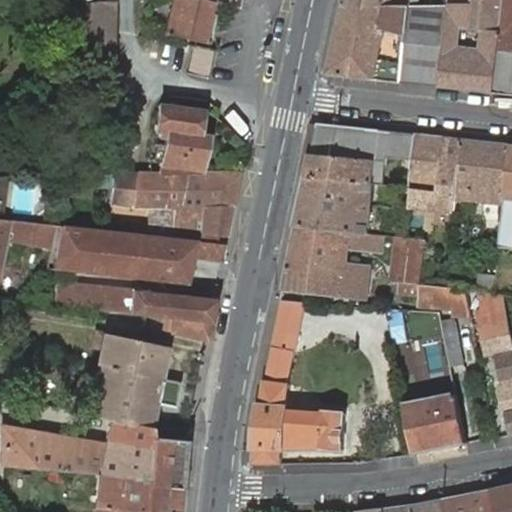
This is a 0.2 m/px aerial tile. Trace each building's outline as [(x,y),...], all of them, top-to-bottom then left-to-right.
[(89,0),(86,56),(112,58),(112,44),(112,26),(113,0),(89,0)] [(171,0),(164,34),(206,43),(214,2),(225,5),(225,0),(171,0)] [(511,0),(475,0),(475,5),(454,5),(452,5),(413,6),(345,7),(330,75),(442,87),(496,93),(511,95),(511,0)] [(205,79),(212,48),(205,47),(191,44),(185,75),(205,79)] [(160,170),(197,169),(203,135),(192,133),(197,110),(152,103),(148,130),(153,131),(151,138),(165,140),(160,170)] [(319,124),(312,156),(415,167),(413,189),(441,192),(446,138),(419,135),(319,124)] [(441,192),(413,189),(411,207),(456,212),(457,202),(464,140),(446,138),(441,192)] [(511,149),(511,145),(464,140),(457,202),(505,207),(511,150),(511,149)] [(511,149),(511,150),(505,207),(501,233),(511,234),(511,149)] [(312,156),(307,177),(374,185),(403,188),(413,189),(415,167),(312,156)] [(210,234),(226,235),(240,169),(197,169),(160,170),(115,170),(109,171),(107,203),(139,204),(174,204),(173,236),(210,240),(210,234)] [(307,177),(297,227),(350,232),(368,234),(374,185),(307,177)] [(399,200),(401,190),(391,189),(389,199),(399,200)] [(17,230),(19,218),(0,216),(0,250),(4,229),(13,230),(17,230)] [(224,243),(225,242),(210,240),(173,236),(19,218),(17,230),(53,234),(58,235),(51,266),(183,281),(189,257),(221,262),(224,243)] [(288,270),(284,289),(353,297),(355,277),(348,276),(349,265),(338,264),(340,245),(349,246),(350,232),(297,227),(288,270)] [(17,230),(13,230),(12,240),(49,249),(53,234),(17,230)] [(350,232),(349,246),(367,248),(368,241),(368,234),(350,232)] [(511,234),(501,233),(500,248),(511,249),(511,234)] [(368,234),(368,241),(380,243),(381,235),(368,234)] [(399,237),(396,237),(392,262),(401,263),(399,282),(400,282),(421,284),(423,269),(427,240),(399,237)] [(401,263),(392,262),(390,281),(399,282),(401,263)] [(376,270),(365,269),(364,277),(375,279),(376,270)] [(430,270),(423,269),(421,284),(428,285),(430,270)] [(209,320),(214,300),(55,281),(53,303),(137,312),(158,314),(163,315),(209,320)] [(419,300),(421,284),(400,282),(398,298),(419,300)] [(428,285),(421,284),(419,300),(419,307),(453,311),(453,316),(472,316),(467,290),(428,285)] [(478,291),(467,290),(472,316),(484,314),(486,324),(480,325),(486,356),(495,354),(501,384),(499,384),(511,432),(511,334),(504,297),(479,298),(478,291)] [(273,340),(272,347),(297,352),(306,302),(282,300),(273,340)] [(387,310),(394,344),(408,342),(403,310),(387,310)] [(156,327),(158,314),(137,312),(135,324),(156,327)] [(205,338),(209,320),(163,315),(161,330),(205,338)] [(455,319),(442,322),(448,346),(460,343),(455,319)] [(109,417),(149,423),(154,401),(173,404),(178,382),(159,376),(166,345),(95,330),(92,344),(100,347),(85,414),(109,417)] [(254,465),(283,464),(282,450),(322,450),(344,451),(346,413),(287,409),(290,385),(288,384),(297,352),(272,347),(271,353),(266,378),(263,392),(261,407),(254,465)] [(406,406),(415,455),(468,444),(458,396),(454,376),(446,378),(450,397),(406,406)] [(149,437),(149,423),(109,417),(104,441),(1,425),(2,467),(81,472),(146,478),(149,437)] [(181,490),(185,440),(149,437),(146,478),(145,484),(181,490)] [(178,511),(181,490),(145,484),(146,478),(81,472),(82,480),(98,481),(94,511),(178,511)] [(511,511),(511,486),(494,490),(498,511),(511,511)] [(498,511),(494,490),(473,494),(476,511),(498,511)] [(476,511),(473,494),(444,500),(446,511),(476,511)] [(415,506),(416,511),(446,511),(444,500),(415,506)]
